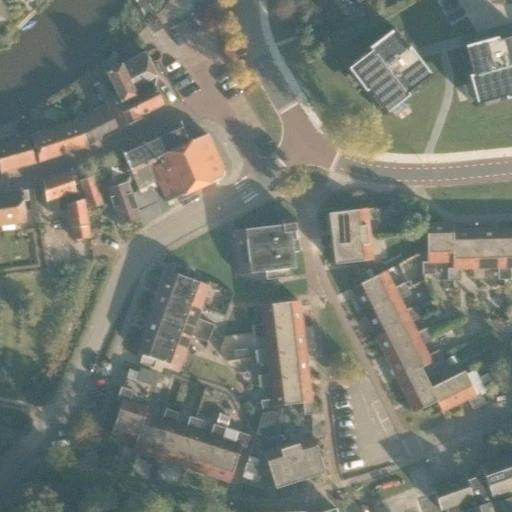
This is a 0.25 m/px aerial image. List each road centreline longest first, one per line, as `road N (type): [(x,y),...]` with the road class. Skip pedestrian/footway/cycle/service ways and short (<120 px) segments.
road 1 (residential): [(0,480),(75,381),(139,250),(259,181)]
road 2 (residential): [(0,180),(206,108)]
road 3 (unclassified): [(511,163),(386,169),(314,141)]
road 4 (unclassified): [(314,141),(264,64),(252,0)]
